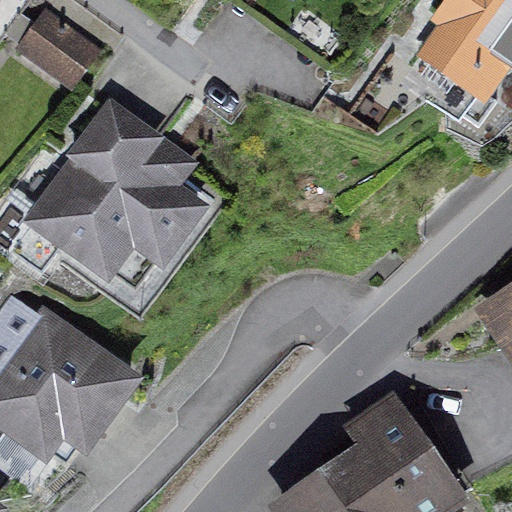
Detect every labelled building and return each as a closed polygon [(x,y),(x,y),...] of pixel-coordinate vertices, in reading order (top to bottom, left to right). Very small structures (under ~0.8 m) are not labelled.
[(485,92),(511,52),(511,0),(468,0),(431,54),(485,92)] [(163,264),(204,208),(171,184),(186,164),(114,112),(35,221),(110,275),(133,243),(163,264)] [(511,341),(511,296),(491,310),(511,341)] [(84,439),(126,382),(47,323),(0,385),(0,413),(45,448),(63,423),(84,439)] [(423,511),(370,439),(270,511),(423,511)]
